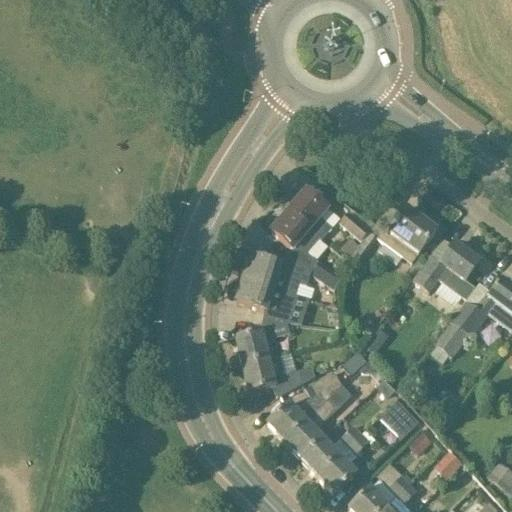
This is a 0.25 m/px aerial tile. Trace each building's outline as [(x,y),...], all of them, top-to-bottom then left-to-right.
[(327,213),(305,195),(288,216),(319,243),(320,243),(322,244),(332,232),(319,222),(327,213)] [(388,209),(374,227),(375,228),(347,266),(355,272),(377,243),(410,268),(435,235),(405,212),(400,219),(388,209)] [(319,243),(288,216),(271,236),(291,253),(285,262),(310,279),(318,267),(306,258),(319,243)] [(339,229),(360,247),(368,235),(348,218),(339,229)] [(427,297),(429,298),(439,285),(466,305),(475,293),(464,285),(478,267),(453,248),(439,267),(430,260),(412,285),(412,286),(427,297)] [(279,269),(250,260),(242,283),(296,300),(299,288),(306,291),(310,279),(285,262),(279,269)] [(235,306),(265,315),(263,325),(287,328),(296,300),(242,283),(235,306)] [(511,292),(501,284),(497,289),(494,287),(475,313),(466,306),(450,327),(451,328),(434,350),(452,363),(468,341),(471,343),(489,319),(511,336),(511,335),(511,292)] [(260,336),(233,343),(240,370),(280,360),(275,342),(290,338),(287,328),(263,325),(260,336)] [(494,348),(499,333),(484,328),(479,343),(494,348)] [(375,355),(388,340),(378,332),(365,347),(375,355)] [(356,356),(342,370),(351,379),(365,365),(356,356)] [(280,360),(240,370),(248,397),(271,391),(277,403),(315,382),(311,372),(285,379),(280,360)] [(363,377),(369,377),(374,372),(367,365),(359,373),(363,377)] [(287,407),(265,429),(282,447),(342,391),(334,377),(311,390),(316,400),(310,406),(308,405),(296,416),(287,407)] [(383,383),(376,390),(387,401),(393,394),(383,383)] [(299,464),(321,443),(314,435),(351,400),(342,391),(282,447),(299,464)] [(443,422),(452,409),(439,399),(430,412),(443,422)] [(417,428),(408,418),(391,434),(400,444),(417,428)] [(321,443),(299,464),(315,482),(361,438),(354,431),(331,453),(321,443)] [(418,460),(432,447),(422,437),(408,449),(418,460)] [(333,499),(355,478),(347,470),(357,460),(356,459),(369,447),(361,438),(315,482),(333,499)] [(446,485),(462,469),(449,457),(434,473),(446,485)] [(511,487),(511,477),(498,467),(487,482),(505,496),(511,487)] [(402,480),(388,494),(396,501),(409,488),(402,480)] [(409,488),(396,501),(404,510),(418,496),(409,488)] [(369,492),(348,511),(384,511),(386,511),(369,492)]
